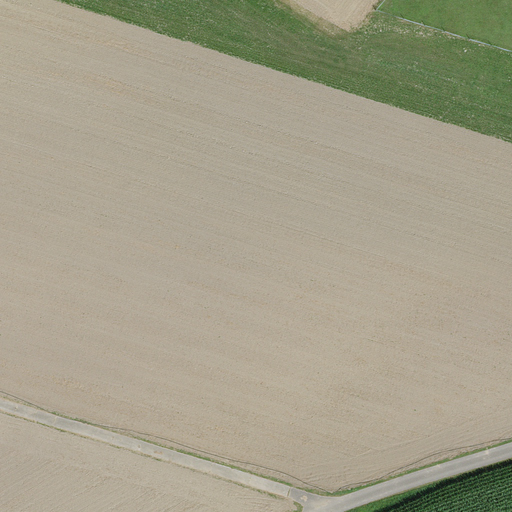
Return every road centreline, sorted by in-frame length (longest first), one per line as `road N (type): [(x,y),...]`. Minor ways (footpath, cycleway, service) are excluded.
road 1 (track): [(0,404),(287,489),(320,510)]
road 2 (unclassified): [(511,447),(317,511)]
